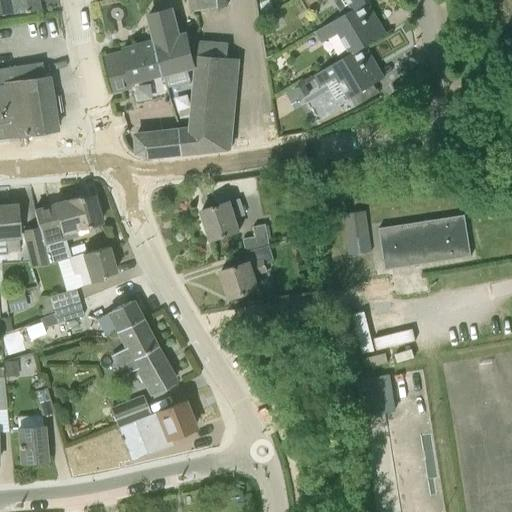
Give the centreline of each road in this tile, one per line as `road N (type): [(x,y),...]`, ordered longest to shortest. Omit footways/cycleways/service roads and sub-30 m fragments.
road 1 (residential): [(449,122),(161,172),(117,167)]
road 2 (residential): [(262,450),(154,260),(117,167)]
road 3 (residential): [(262,450),(82,490),(0,498)]
road 4 (residential): [(75,0),(117,167)]
road 5 (residential): [(449,122),(427,0)]
